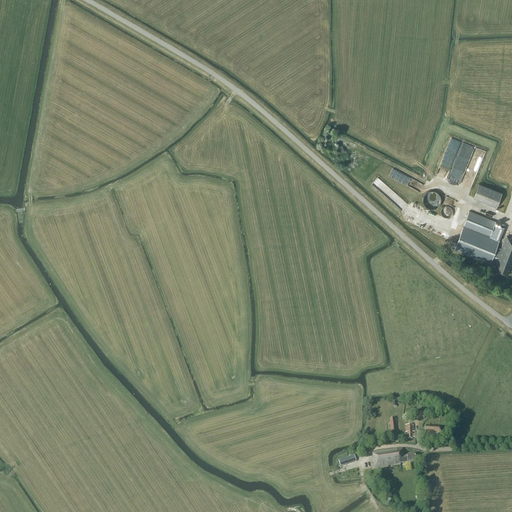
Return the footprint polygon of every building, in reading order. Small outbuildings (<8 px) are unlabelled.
[(393,168),(390,176),(409,185),(413,177),(393,168)] [(384,195),(390,188),(378,177),(372,184),(384,195)] [(496,206),(502,192),(478,183),(473,197),(496,206)] [(433,191),(432,191),(430,191),(429,191),(428,192),(427,192),(426,193),(425,193),(425,194),(424,194),(424,195),(423,196),(423,197),(423,198),(423,199),(423,200),(423,201),(423,202),(423,203),(424,204),(424,205),(425,205),(425,206),(426,207),(427,207),(428,208),(429,208),(430,209),(431,209),(432,209),(433,209),(434,208),(435,208),(436,208),(436,207),(437,207),(438,206),(439,205),(440,204),(440,203),(440,202),(441,201),(441,200),(441,199),(441,198),(440,198),(440,197),(440,196),(439,195),(439,194),(438,193),(437,193),(436,192),(435,191),(434,191),(433,191)] [(448,206),(447,206),(446,206),(445,206),(444,207),(443,207),(442,208),(442,209),(441,209),(441,210),(441,211),(441,212),(441,213),(441,214),(441,215),(442,215),(442,216),(443,217),(444,217),(445,218),(446,218),(447,218),(448,218),(449,218),(450,217),(451,216),(452,216),(452,215),(452,214),(453,213),(453,212),(453,211),(453,210),(452,210),(452,209),(452,208),(451,208),(450,207),(449,207),(449,206),(448,206)] [(501,248),(497,247),(504,228),(495,224),(496,221),(469,211),(454,249),(490,264),(492,258),(497,260),(496,262),(497,262),(494,270),(508,275),(511,267),(511,237),(511,238),(506,236),(501,248)] [(424,419),(425,414),(417,411),(415,418),(421,420),(422,418),(424,419)] [(412,432),(412,430),(413,430),(413,425),(405,425),(405,433),(407,433),(407,439),(412,439),(412,438),(415,438),(414,432),(412,432)] [(404,456),(402,448),(372,453),(373,457),(372,457),(374,470),(400,465),(400,464),(407,462),(415,461),(414,454),(406,456),(404,456)] [(339,460),(340,465),(356,460),(355,454),(339,460)]
